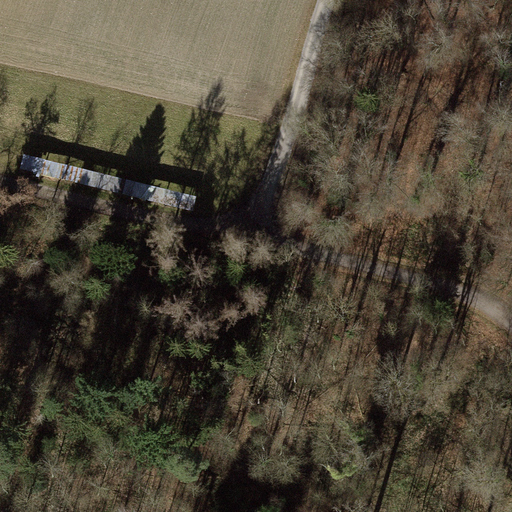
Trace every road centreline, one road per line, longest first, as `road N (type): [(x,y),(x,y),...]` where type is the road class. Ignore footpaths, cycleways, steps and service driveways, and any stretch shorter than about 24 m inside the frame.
road 1 (track): [(0,182),(248,235),(511,312)]
road 2 (track): [(320,0),(248,235)]
